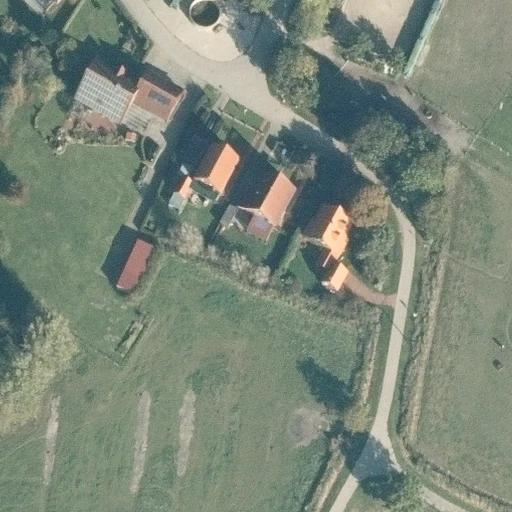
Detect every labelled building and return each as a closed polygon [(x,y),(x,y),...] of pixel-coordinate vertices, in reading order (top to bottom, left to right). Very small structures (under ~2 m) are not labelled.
[(29,0),(46,17),(63,0),(29,0)] [(130,109),(139,92),(96,69),(75,108),(117,132),(130,109)] [(165,127),(180,97),(145,80),(139,92),(130,109),(165,127)] [(217,201),(235,165),(209,152),(191,187),(217,201)] [(263,242),(288,196),(258,180),(240,211),(232,225),(263,242)] [(187,188),(178,183),(169,198),(178,204),(187,188)] [(240,211),(227,205),(216,227),(229,234),(232,225),(240,211)] [(355,226),(316,206),(297,244),(320,256),(314,268),(329,274),(355,226)] [(161,258),(132,245),(105,297),(132,308),(161,258)] [(332,296),(340,280),(329,274),(321,291),(332,296)]
